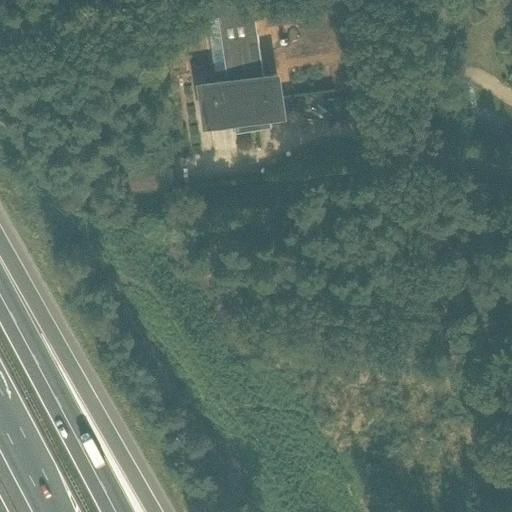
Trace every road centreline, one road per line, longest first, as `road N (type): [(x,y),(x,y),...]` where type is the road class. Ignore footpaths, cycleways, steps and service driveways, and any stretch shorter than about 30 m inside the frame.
road 1 (motorway): [(148,511),(0,281)]
road 2 (motorway): [(114,511),(0,295)]
